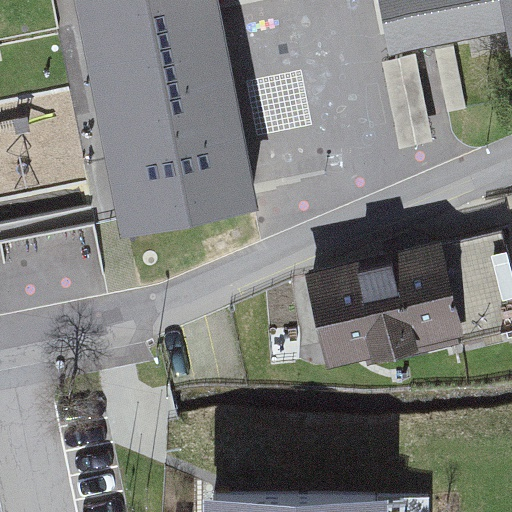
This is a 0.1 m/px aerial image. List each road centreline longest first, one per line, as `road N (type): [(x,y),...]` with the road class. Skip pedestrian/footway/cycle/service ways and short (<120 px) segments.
road 1 (residential): [(0,349),(171,314),(511,167)]
road 2 (residential): [(34,511),(0,349)]
